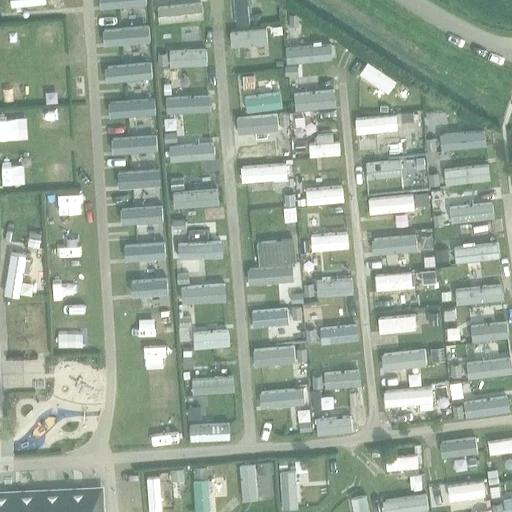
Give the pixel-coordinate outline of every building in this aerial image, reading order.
[(137,1),(128,2),(128,14),(138,13),(137,1)] [(50,4),(51,16),(71,15),(70,3),(50,4)] [(325,6),(315,27),(350,44),(356,32),(346,26),(350,18),(325,6)] [(295,11),(286,11),(285,23),(295,23),(295,11)] [(13,15),(14,29),(35,28),(34,14),(13,15)] [(280,25),(272,26),(273,34),(281,33),(280,25)] [(208,26),(175,26),(175,48),(208,48),(208,26)] [(362,53),(372,55),(376,38),(366,36),(362,53)] [(385,39),(374,56),(405,75),(415,58),(385,39)] [(166,53),(157,53),(158,65),(167,65),(166,53)] [(22,88),(45,64),(34,54),(11,78),(22,88)] [(141,55),(132,56),(132,68),(142,67),(141,55)] [(298,63),(286,64),(287,75),(299,74),(298,63)] [(449,99),(456,88),(422,68),(416,79),(449,99)] [(299,92),(299,76),(264,77),(264,92),(299,92)] [(56,114),(80,114),(79,91),(55,91),(56,114)] [(21,93),(18,114),(39,117),(42,96),(21,93)] [(374,94),(375,112),(416,111),(416,93),(374,94)] [(145,109),(136,110),(137,122),(146,121),(145,109)] [(288,111),(278,112),(279,124),(289,123),(288,111)] [(413,112),(401,112),(401,122),(413,121),(413,112)] [(473,124),(492,122),(491,113),(472,115),(473,124)] [(397,133),(398,119),(374,118),(373,132),(397,133)] [(48,123),(42,144),(53,147),(59,126),(48,123)] [(176,132),(164,133),(165,142),(177,141),(176,132)] [(306,135),(295,136),(296,150),(307,149),(306,135)] [(435,137),(426,138),(427,150),(436,149),(435,137)] [(504,158),(504,138),(470,139),(471,159),(504,158)] [(63,161),(81,163),(83,143),(65,141),(63,161)] [(455,165),(465,165),(465,149),(455,149),(455,165)] [(424,156),(415,157),(416,170),(425,169),(424,156)] [(151,163),(141,164),(142,176),(151,175),(151,163)] [(484,186),(502,179),(499,171),(481,178),(484,186)] [(438,173),(429,173),(430,185),(439,185),(438,173)] [(181,176),(170,177),(171,188),(182,187),(181,176)] [(180,189),(154,188),(153,210),(179,211),(180,189)] [(428,191),(415,192),(416,204),(429,203),(428,191)] [(294,192),(285,193),(286,205),(295,205),(294,192)] [(455,209),(467,209),(467,194),(455,193),(455,209)] [(214,194),(192,195),(193,219),(215,218),(214,194)] [(296,205),(283,207),(285,220),(297,219),(296,205)] [(443,213),(433,214),(434,226),(444,225),(443,213)] [(155,217),(146,218),(147,230),(156,229),(155,217)] [(184,219),(173,220),(173,229),(185,228),(184,219)] [(89,236),(89,223),(68,224),(69,237),(89,236)] [(30,230),(28,244),(39,247),(42,233),(30,230)] [(332,232),(329,245),(342,247),(344,235),(332,232)] [(433,235),(421,236),(421,248),(433,247),(433,235)] [(309,238),(300,239),(301,250),(309,249),(309,238)] [(273,266),(297,267),(299,241),(275,240),(273,266)] [(448,248),(436,248),(436,260),(448,259),(448,248)] [(70,289),(89,286),(85,266),(66,269),(70,289)] [(435,270),(422,270),(423,283),(436,282),(435,270)] [(160,272),(151,273),(152,285),(161,284),(160,272)] [(189,272),(177,273),(177,282),(190,282),(189,272)] [(204,284),(182,285),(183,302),(205,300),(226,299),(225,282),(204,284)] [(311,284),(303,284),(303,292),(303,295),(311,295),(311,284)] [(451,290),(441,291),(442,299),(451,299),(451,290)] [(397,313),(433,312),(433,291),(397,291),(397,313)] [(303,292),(291,292),(292,302),(303,302),(303,295),(303,292)] [(198,302),(200,327),(230,323),(227,299),(198,302)] [(90,302),(72,303),(73,323),(90,322),(90,302)] [(301,306),(291,307),(292,319),(302,318),(301,306)] [(479,306),(464,306),(465,320),(480,319),(479,306)] [(288,307),(252,310),(253,325),(289,322),(288,307)] [(439,313),(428,314),(430,326),(441,325),(439,313)] [(191,315),(179,316),(180,325),(192,324),(191,315)] [(164,326),(155,327),(156,339),(165,338),(164,326)] [(459,327),(447,328),(447,339),(459,338),(459,327)] [(315,328),(306,329),(307,341),(316,340),(315,328)] [(399,347),(447,346),(446,329),(398,330),(399,347)] [(71,370),(100,369),(100,335),(63,336),(63,349),(70,349),(71,370)] [(444,346),(431,347),(433,361),(445,360),(444,346)] [(307,348),(295,349),(296,360),(308,359),(307,348)] [(194,356),(183,356),(183,368),(195,368),(194,356)] [(461,364),(451,364),(452,376),(462,376),(461,364)] [(476,384),(489,383),(487,368),(474,370),(476,384)] [(511,372),(496,374),(498,392),(511,390),(511,372)] [(308,415),(307,375),(291,375),(292,415),(308,415)] [(321,375),(312,376),(313,387),(322,387),(321,375)] [(445,382),(434,383),(435,394),(446,393),(445,382)] [(321,395),(312,396),(314,411),(322,410),(321,395)] [(370,396),(340,397),(340,414),(370,413),(370,396)] [(462,405),(452,406),(453,418),(463,416),(462,405)] [(201,407),(188,408),(189,419),(202,418),(201,407)] [(311,420),(299,421),(300,431),(312,430),(311,420)] [(439,472),(440,455),(427,454),(426,471),(439,472)] [(476,458),(469,459),(470,468),(477,467),(476,458)] [(209,463),(213,500),(229,498),(227,482),(242,480),(239,459),(209,463)] [(288,460),(279,460),(280,469),(289,468),(288,460)] [(339,483),(337,460),(300,463),(303,486),(339,483)] [(273,461),(257,463),(258,474),(274,473),(273,461)] [(207,466),(194,467),(194,475),(207,475),(207,466)] [(184,468),(170,469),(171,481),(184,480),(184,468)] [(498,468),(487,470),(489,483),(500,481),(498,468)] [(422,474),(410,475),(412,488),(423,487),(422,474)] [(386,511),(383,475),(368,477),(370,511),(386,511)] [(485,489),(490,504),(508,499),(503,483),(485,489)] [(101,511),(101,506),(99,506),(98,489),(0,493),(0,511),(101,511)] [(345,511),(344,501),(331,503),(332,511),(345,511)] [(503,511),(502,503),(492,504),(493,511),(503,511)]
